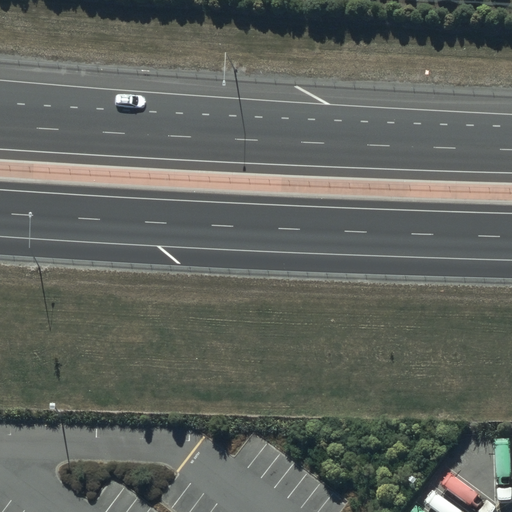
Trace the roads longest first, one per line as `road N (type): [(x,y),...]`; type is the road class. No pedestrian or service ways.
road 1 (motorway): [(511,235),(0,212)]
road 2 (motorway): [(0,108),(287,141)]
road 3 (motorway): [(0,125),(287,141)]
road 4 (motorway): [(287,141),(511,150)]
